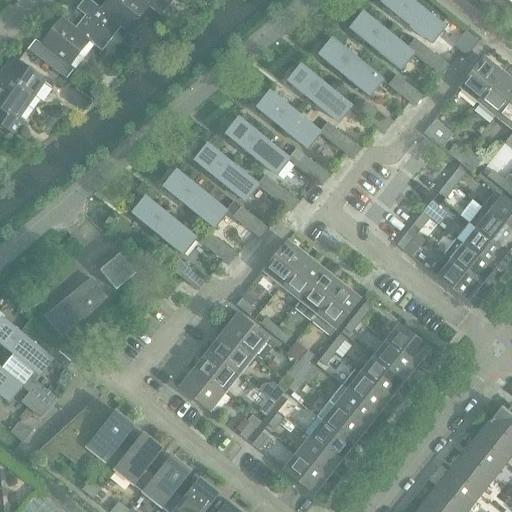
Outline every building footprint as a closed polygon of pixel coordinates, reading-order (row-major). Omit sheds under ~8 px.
[(100,52),(120,27),(100,11),(101,10),(87,0),(83,0),(76,10),(84,17),(74,30),(61,20),(41,46),(34,41),(26,51),(64,81),(72,71),(67,67),(87,42),(100,52)] [(108,0),(101,10),(100,11),(120,27),(127,33),(147,7),(160,17),(173,0),(108,0)] [(432,45),(445,28),(409,0),(384,0),(381,4),(385,8),(384,9),(392,16),(393,14),(432,45)] [(511,0),(476,0),(482,4),(511,28),(511,0)] [(401,71),(414,55),(407,50),(363,14),(350,31),(354,34),(353,35),(361,42),(362,41),(401,71)] [(469,33),(456,49),(467,58),(480,42),(469,33)] [(416,39),(407,50),(414,55),(426,65),(435,54),(416,39)] [(369,97),(383,81),(332,41),(319,57),(323,60),(322,62),(330,68),(331,67),(369,97)] [(460,89),(479,103),(502,74),(483,59),(460,89)] [(16,120),(42,83),(16,64),(0,86),(0,128),(14,139),(23,125),(16,120)] [(338,124),(351,107),(301,67),(287,83),(292,87),(291,88),(299,95),(300,93),(338,124)] [(479,103),(496,118),(511,98),(511,82),(502,74),(479,103)] [(401,96),(409,85),(397,75),(388,86),(401,96)] [(75,90),(66,101),(83,114),(92,102),(75,90)] [(307,150),(320,134),(269,93),(256,110),(261,113),(259,115),(268,121),(269,120),(307,150)] [(511,98),(496,118),(511,130),(511,98)] [(365,101),(357,112),(370,122),(378,111),(365,101)] [(276,177),(289,160),(238,120),(225,136),(230,139),(228,141),(237,148),(238,146),(276,177)] [(338,148),(346,138),(329,124),(320,134),(338,148)] [(482,127),(478,133),(482,136),(486,131),(482,127)] [(436,145),(442,138),(429,128),(423,135),(436,145)] [(495,143),(489,150),(495,155),(501,148),(495,143)] [(245,203),(258,187),(207,146),(194,162),(198,166),(197,167),(206,174),(207,172),(245,203)] [(448,154),(460,164),(466,157),(453,147),(448,154)] [(289,160),(307,175),(316,164),(297,150),(289,160)] [(478,167),(466,157),(460,164),(472,174),(478,167)] [(458,169),(448,182),(455,187),(465,175),(458,169)] [(487,178),(499,187),(504,181),(492,171),(487,178)] [(176,199),(214,229),(227,213),(176,172),(163,189),(167,192),(166,194),(175,200),(176,199)] [(511,176),(509,174),(504,181),(499,187),(511,197),(511,196),(511,176)] [(266,176),(258,187),(276,201),(284,191),(266,176)] [(448,182),(438,194),(445,200),(455,187),(448,182)] [(511,205),(495,192),(482,208),(511,232),(511,205)] [(183,256),(196,239),(145,199),(132,215),(136,219),(135,220),(144,227),(145,225),(183,256)] [(432,201),(423,214),(430,219),(439,207),(432,201)] [(253,217),(235,203),(227,213),(245,228),(253,217)] [(511,232),(482,208),(469,224),(506,254),(511,245),(511,232)] [(420,232),(430,219),(423,214),(413,226),(420,232)] [(456,240),(464,246),(493,270),(506,254),(469,224),(456,240)] [(210,233),(201,244),(214,254),(222,243),(210,233)] [(397,246),(404,252),(414,239),(407,233),(397,246)] [(263,272),(282,287),(305,258),(287,243),(263,272)] [(480,286),(493,270),(464,246),(451,262),(480,286)] [(100,270),(116,288),(136,271),(120,253),(100,270)] [(480,286),(451,262),(444,256),(430,273),(467,302),(480,286)] [(323,272),(305,258),(282,287),(300,301),(323,272)] [(192,269),(179,259),(171,270),(183,280),(192,269)] [(341,286),(323,272),(300,301),(294,308),(312,322),(341,286)] [(61,337),(107,299),(91,279),(45,318),(61,337)] [(359,301),(341,286),(312,322),(330,337),(359,301)] [(241,300),(236,306),(249,317),(254,310),(241,300)] [(370,311),(363,305),(354,317),(360,323),(370,311)] [(223,335),(253,358),(259,363),(274,345),(238,316),(223,335)] [(360,323),(354,317),(345,328),(352,334),(360,323)] [(261,326),(273,335),(278,328),(266,319),(261,326)] [(30,378),(32,379),(36,374),(40,377),(53,361),(2,320),(0,322),(0,345),(12,355),(0,370),(22,387),(21,387),(22,388),(30,378)] [(399,327),(386,343),(416,367),(429,350),(399,327)] [(292,339),(278,328),(273,335),(286,346),(292,339)] [(223,335),(209,352),(238,376),(253,358),(223,335)] [(339,337),(329,350),(336,355),(346,342),(339,337)] [(386,343),(374,359),(403,382),(416,367),(386,343)] [(326,367),(336,355),(329,350),(320,361),(326,367)] [(209,352),(195,370),(224,394),(238,376),(209,352)] [(315,358),(308,352),(298,364),(305,370),(309,366),(315,358)] [(374,359),(361,375),(390,398),(403,382),(374,359)] [(295,382),(299,378),(305,370),(298,364),(288,376),(295,382)] [(319,374),(309,366),(305,370),(299,378),(306,383),(310,386),(319,374)] [(0,396),(9,403),(21,387),(22,387),(0,370),(0,369),(0,396)] [(209,412),(224,394),(195,370),(180,389),(209,412)] [(343,387),(348,391),(377,414),(390,398),(361,375),(355,371),(343,387)] [(22,388),(29,393),(48,409),(56,399),(32,379),(30,378),(22,388)] [(296,396),(306,383),(299,378),(295,382),(289,390),(293,394),(296,396)] [(278,389),(269,400),(276,405),(285,394),(278,389)] [(348,391),(335,407),(365,430),(377,414),(348,391)] [(40,418),(48,409),(29,393),(21,403),(40,418)] [(293,394),(291,397),(298,403),(300,400),(296,396),(293,394)] [(290,398),(278,413),(287,420),(300,405),(290,398)] [(266,418),(276,405),(269,400),(259,413),(266,418)] [(329,402),(316,418),(352,446),(365,430),(335,407),(329,402)] [(75,465),(88,450),(117,415),(115,413),(105,405),(101,411),(96,407),(91,413),(85,409),(37,453),(50,464),(59,453),(75,465)] [(488,425),(511,443),(511,415),(502,407),(488,425)] [(284,420),(285,419),(278,413),(268,426),(275,431),(280,425),(284,420)] [(88,450),(116,472),(128,456),(128,455),(143,436),(117,415),(88,450)] [(261,423),(252,416),(248,422),(250,423),(239,436),(246,441),(261,423)] [(304,434),(310,439),(339,462),(352,446),(316,418),(304,434)] [(284,420),(280,425),(287,430),(291,425),(284,420)] [(10,434),(22,444),(31,433),(18,424),(10,434)] [(475,441),(504,464),(511,454),(511,443),(488,425),(475,441)] [(258,451),(269,438),(262,433),(252,446),(258,451)] [(172,458),(143,436),(128,455),(128,456),(116,472),(144,495),(157,478),(156,478),(172,458)] [(310,439),(297,455),(327,478),(339,462),(310,439)] [(462,457),(491,480),(504,464),(475,441),(462,457)] [(313,495),(327,478),(297,455),(284,472),(313,495)] [(450,473),(479,496),(491,480),(462,457),(450,473)] [(144,495),(165,511),(175,511),(185,501),(184,500),(200,481),(172,458),(156,478),(157,478),(144,495)] [(465,511),(466,511),(479,496),(450,473),(437,489),(465,511)] [(82,491),(93,500),(102,489),(90,480),(82,491)] [(220,511),(228,503),(200,481),(184,500),(185,501),(175,511),(220,511)] [(465,511),(437,489),(424,505),(433,511),(465,511)] [(57,511),(35,493),(19,511),(57,511)] [(111,511),(129,511),(130,511),(119,503),(111,511)] [(238,511),(228,503),(220,511),(238,511)]
